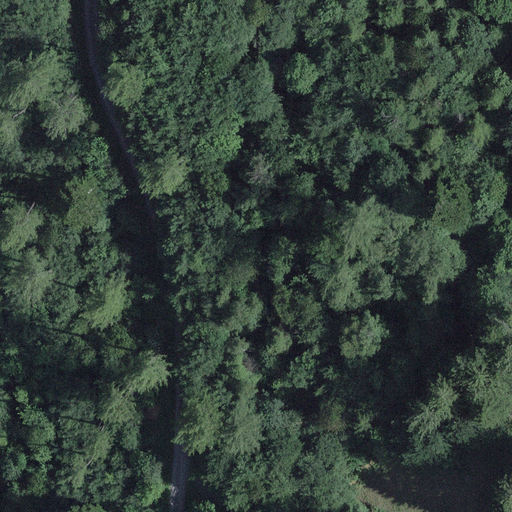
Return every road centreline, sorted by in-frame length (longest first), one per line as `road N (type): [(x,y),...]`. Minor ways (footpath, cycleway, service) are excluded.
road 1 (track): [(173,511),(181,299),(93,65),(93,0)]
road 2 (track): [(511,271),(442,198),(349,78),(270,0)]
